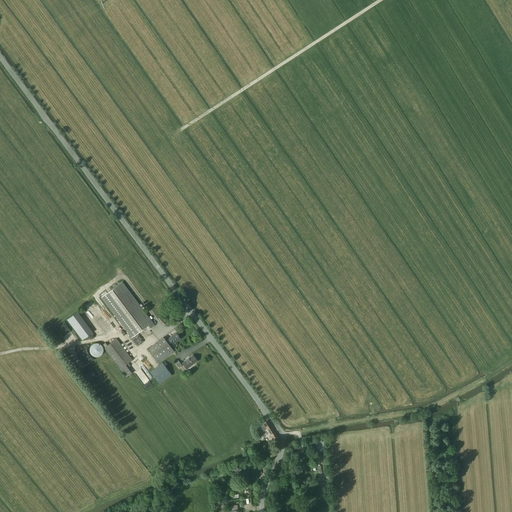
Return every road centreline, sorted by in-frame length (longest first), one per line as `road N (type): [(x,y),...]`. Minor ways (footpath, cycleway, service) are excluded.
road 1 (unclassified): [(262,511),(281,454),(279,430),(0,56)]
road 2 (track): [(183,128),(380,0)]
road 3 (track): [(0,354),(120,334)]
